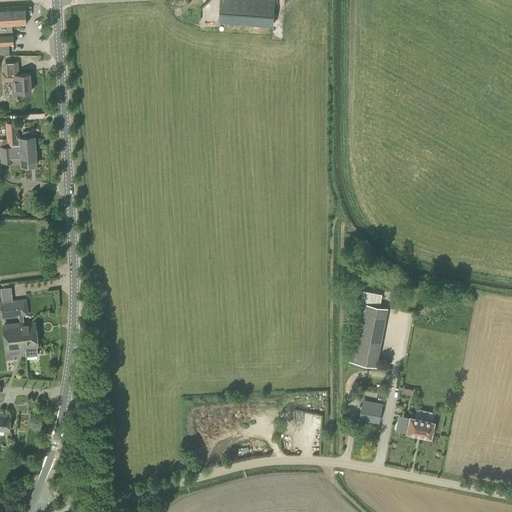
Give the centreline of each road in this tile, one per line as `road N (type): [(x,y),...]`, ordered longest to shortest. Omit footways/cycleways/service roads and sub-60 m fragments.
road 1 (tertiary): [(32,499),(53,445),(72,342),(56,0)]
road 2 (unclassified): [(511,497),(323,461),(270,462),(87,511)]
